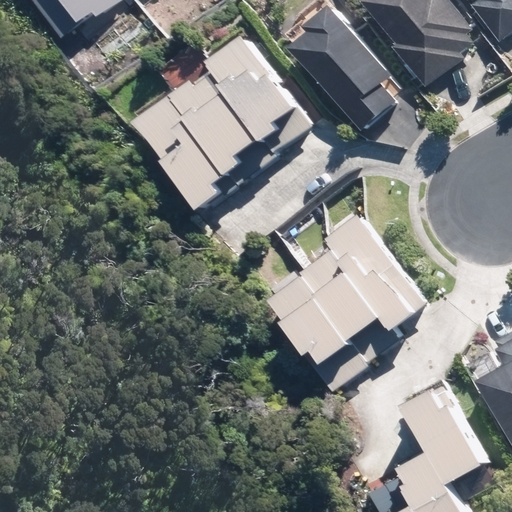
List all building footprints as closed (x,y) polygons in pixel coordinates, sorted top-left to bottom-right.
[(43,0),(67,33),(113,0),(43,0)] [(385,0),(378,6),(434,79),(463,57),(460,54),(475,43),(467,33),(473,28),(451,0),(385,0)] [(511,0),(477,0),(503,34),(511,27),(511,0)] [(327,35),(305,52),(366,128),(400,100),(388,85),(395,79),(342,13),(322,29),(327,35)] [(252,44),(218,69),(274,146),(308,122),(252,44)] [(217,71),(183,95),(239,173),(273,149),(217,71)] [(181,98),(148,122),(204,200),(237,176),(181,98)] [(366,219),(336,240),(401,330),(430,309),(366,219)] [(340,249),(310,271),(375,360),(405,339),(340,249)] [(310,276),(280,297),(345,387),(375,366),(310,276)] [(511,338),(503,343),(511,360),(511,367),(488,381),(511,424),(511,338)] [(449,386),(415,404),(457,479),(491,461),(449,386)] [(472,511),(439,451),(405,469),(429,511),(472,511)]
